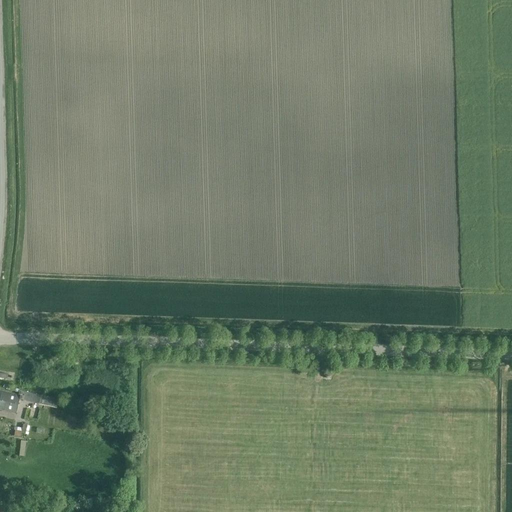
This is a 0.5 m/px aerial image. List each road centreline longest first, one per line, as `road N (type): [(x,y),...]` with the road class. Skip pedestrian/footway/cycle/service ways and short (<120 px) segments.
road 1 (tertiary): [(0,341),(511,357)]
road 2 (unclassified): [(0,217),(0,87)]
